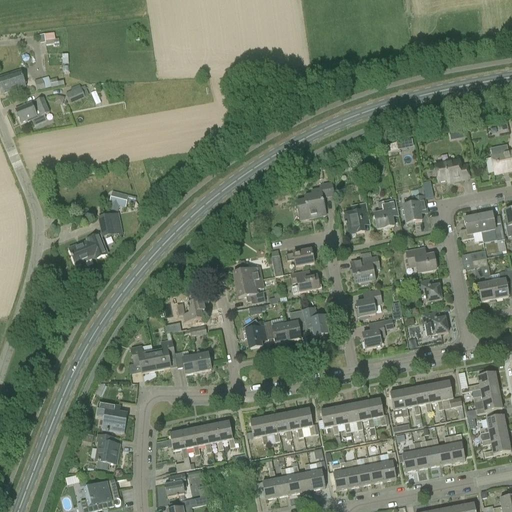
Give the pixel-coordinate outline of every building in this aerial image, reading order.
[(54,34),(39,36),(40,45),(45,44),(46,46),(54,45),(54,47),(59,46),(59,39),(55,40),(54,34)] [(25,88),(20,72),(0,78),(0,92),(1,96),(25,88)] [(34,82),(37,92),(65,86),(64,82),(57,83),(57,79),(49,81),(48,79),(34,82)] [(66,94),(70,105),(89,97),(85,87),(80,89),(79,86),(71,89),(72,92),(66,94)] [(56,105),(64,105),(64,97),(56,97),(56,105)] [(44,99),(32,104),(15,111),(21,124),(27,122),(28,123),(38,119),(50,114),(44,99)] [(511,153),(491,158),(495,176),(511,172),(511,153)] [(466,167),(460,169),(459,163),(435,168),(438,184),(454,181),(454,184),(469,181),(466,167)] [(320,187),(321,191),(310,193),(311,197),(305,198),(305,202),(296,204),(299,216),(308,215),(309,221),(326,217),(322,200),(334,198),(332,184),(320,187)] [(404,205),(404,208),(403,208),(406,226),(421,223),(420,216),(428,215),(426,202),(425,198),(424,198),(423,190),(418,191),(419,198),(411,200),(412,203),(404,205)] [(129,197),(112,193),(109,205),(126,209),(129,197)] [(377,205),(379,215),(374,216),(377,232),(394,228),(392,219),(399,218),(395,200),(383,203),(384,204),(377,205)] [(355,238),(354,236),(365,234),(363,228),(370,226),(366,205),(351,208),(352,215),(344,216),(346,225),(344,226),(344,227),(346,227),(348,237),(350,237),(351,239),(355,238)] [(98,219),(102,239),(123,235),(118,215),(98,219)] [(484,216),(478,218),(481,234),(495,231),(496,241),(499,243),(504,242),(505,242),(501,221),(493,223),(492,215),(484,216)] [(473,236),(481,234),(478,218),(463,220),(466,231),(460,232),(462,242),(473,240),(473,236)] [(95,261),(107,257),(108,256),(100,235),(85,241),(86,243),(69,250),(75,266),(94,259),(95,261)] [(409,271),(417,269),(418,276),(436,272),(433,257),(426,258),(425,249),(405,253),(409,271)] [(311,252),(293,255),(286,257),(287,263),(294,262),(296,269),(314,265),(311,252)] [(485,253),(471,255),(461,257),(463,265),(486,260),(485,253)] [(271,259),(275,279),(283,278),(279,258),(271,259)] [(379,271),(377,259),(350,264),(352,272),(350,272),(351,276),(352,276),(354,287),(360,286),(360,288),(368,287),(368,285),(374,283),(372,272),(379,271)] [(488,268),(486,260),(463,265),(464,273),(488,268)] [(241,273),(233,274),(236,288),(255,284),(263,283),(263,281),(260,269),(249,271),(247,265),(240,266),(241,273)] [(292,286),(298,285),(300,294),(319,291),(316,278),(311,279),(310,273),(290,276),(292,286)] [(492,284),(495,301),(509,299),(507,290),(511,288),(511,277),(511,274),(498,276),(500,283),(492,284)] [(481,304),(495,301),(491,277),(485,278),(486,285),(478,286),(481,304)] [(417,293),(424,292),(426,305),(442,302),(439,287),(434,288),(432,280),(415,284),(417,293)] [(263,294),(257,296),(255,284),(236,288),(238,301),(246,299),(247,304),(251,303),(252,306),(265,304),(263,294)] [(368,320),(368,318),(376,316),(374,308),(382,306),(379,291),(363,294),(365,303),(356,305),(358,311),(355,312),(357,320),(360,320),(360,322),(368,320)] [(189,315),(185,316),(186,324),(203,321),(202,313),(204,313),(205,311),(203,298),(201,296),(190,298),(191,305),(188,305),(187,307),(189,315)] [(306,331),(312,330),(314,339),(328,336),(324,319),(317,320),(315,310),(302,312),(303,316),(306,331)] [(424,326),(430,325),(433,338),(448,335),(445,319),(440,320),(439,313),(422,317),(424,326)] [(294,325),(284,327),(288,344),(300,341),(299,333),(306,331),(303,316),(293,319),(294,325)] [(257,324),(255,321),(242,331),(242,334),(245,334),(249,351),(262,349),(261,344),(267,342),(264,325),(264,323),(257,324)] [(369,325),(370,334),(363,336),(366,351),(381,348),(380,341),(386,339),(384,332),(394,330),(392,321),(369,325)] [(275,346),(288,344),(284,327),(272,329),(271,323),(264,325),(267,342),(274,340),(275,346)] [(179,325),(165,327),(166,336),(170,335),(181,333),(179,325)] [(191,339),(207,336),(205,328),(189,331),(191,339)] [(162,353),(152,355),(156,373),(170,370),(169,361),(175,360),(174,356),(170,335),(166,336),(168,343),(161,344),(162,353)] [(133,368),(141,366),(142,375),(156,373),(152,355),(143,356),(142,348),(130,350),(133,368)] [(185,377),(198,375),(195,358),(189,359),(188,353),(174,356),(175,360),(177,370),(184,369),(185,377)] [(208,355),(195,358),(198,375),(211,372),(208,355)] [(468,387),(478,386),(476,377),(481,376),(480,371),(469,373),(469,374),(466,374),(468,387)] [(478,378),(479,386),(461,390),(462,395),(480,391),(498,388),(496,375),(478,378)] [(451,410),(462,408),(460,400),(453,402),(450,384),(439,386),(442,404),(449,402),(451,410)] [(430,406),(437,405),(439,412),(444,411),(442,404),(439,386),(427,388),(430,406)] [(418,408),(425,407),(427,415),(432,414),(430,406),(427,388),(415,390),(418,408)] [(480,391),(481,398),(473,400),(474,405),(482,403),(500,400),(498,388),(480,391)] [(407,410),(413,409),(415,417),(420,416),(418,408),(415,390),(403,393),(407,410)] [(408,418),(407,410),(403,393),(390,395),(395,420),(403,418),(403,419),(408,418)] [(486,415),(486,414),(502,411),(500,400),(482,403),(484,411),(475,413),(476,417),(486,415)] [(387,417),(384,417),(383,417),(380,401),(369,403),(373,421),(379,420),(381,428),(389,426),(387,417)] [(96,418),(104,420),(102,432),(122,435),(126,416),(119,414),(121,407),(99,403),(96,418)] [(361,423),(368,422),(369,430),(374,429),(373,421),(369,403),(358,406),(361,423)] [(349,426),(356,424),(358,433),(363,432),(361,423),(358,406),(346,408),(349,426)] [(338,428),(344,427),(346,435),(351,434),(349,426),(346,408),(334,410),(338,428)] [(339,436),(338,428),(334,410),(320,413),(324,431),(332,429),(334,437),(339,436)] [(302,431),(309,430),(310,438),(316,436),(314,427),(313,427),(310,411),(299,413),(302,431)] [(299,413),(287,416),(292,441),(290,434),(297,433),(299,440),(304,439),(302,431),(299,413)] [(279,436),(285,434),(287,442),(292,441),(287,416),(275,418),(279,436)] [(275,418),(263,420),(267,438),(274,437),(275,444),(276,444),(276,445),(280,444),(279,436),(275,418)] [(480,436),(489,434),(506,431),(504,418),(486,421),(488,429),(479,431),(480,436)] [(268,446),(267,438),(263,420),(250,423),(253,440),(262,439),(263,447),(268,446)] [(222,444),(228,442),(230,451),(236,449),(234,440),(233,440),(229,424),(218,426),(222,444)] [(210,446),(217,445),(218,453),(223,452),(222,444),(218,426),(206,428),(210,446)] [(198,448),(205,447),(207,455),(212,454),(210,446),(206,428),(195,431),(198,448)] [(186,451),(193,449),(195,457),(200,456),(198,448),(195,431),(183,433),(186,451)] [(489,434),(490,441),(481,443),(482,448),(491,446),(509,443),(506,431),(489,434)] [(173,453),(182,452),(184,465),(175,466),(177,474),(191,471),(186,451),(183,433),(170,436),(171,441),(158,444),(157,450),(172,447),(173,453)] [(95,463),(98,463),(97,468),(98,470),(105,471),(107,470),(108,465),(115,467),(119,447),(114,446),(115,439),(97,436),(96,444),(99,444),(95,463)] [(450,448),(454,465),(465,463),(462,446),(463,446),(461,437),(449,439),(450,448)] [(446,449),(439,450),(442,467),(454,465),(450,448),(449,439),(444,440),(446,449)] [(430,469),(442,467),(439,450),(437,441),(432,442),(425,443),(427,452),(430,469)] [(422,453),(415,454),(418,472),(430,469),(427,452),(425,443),(421,444),(422,453)] [(491,446),(492,453),(484,454),(484,459),(511,454),(509,443),(491,446)] [(408,447),(410,455),(402,457),(405,474),(418,472),(415,454),(414,446),(408,447)] [(382,466),(385,484),(396,482),(393,469),(397,469),(395,454),(387,456),(389,465),(382,466)] [(377,467),(370,469),(373,486),(385,484),(382,466),(380,457),(375,458),(377,467)] [(365,469),(358,471),(362,488),(373,486),(370,469),(368,460),(363,461),(365,469)] [(353,472),(346,473),(350,491),(362,488),(358,471),(357,462),(351,463),(353,472)] [(317,473),(311,474),(314,492),(325,490),(322,474),(323,474),(321,464),(316,465),(317,473)] [(336,494),(350,491),(346,473),(345,464),(331,467),(336,494)] [(306,475),(299,476),(303,494),(314,492),(311,474),(309,466),(304,467),(306,475)] [(291,497),(303,494),(299,476),(298,468),(286,471),(287,479),(291,497)] [(268,470),(270,482),(262,484),(266,502),(279,499),(275,481),(273,469),(268,470)] [(282,480),(275,481),(279,499),(291,497),(287,479),(286,471),(280,472),(282,480)] [(184,497),(183,489),(187,488),(184,475),(169,478),(170,485),(165,486),(167,500),(184,497)] [(67,486),(77,484),(76,477),(66,479),(67,486)] [(121,505),(120,502),(119,502),(114,483),(86,490),(89,502),(81,504),(83,511),(98,511),(116,507),(117,508),(119,508),(121,506),(121,505)] [(169,506),(170,511),(169,511),(191,511),(191,509),(207,506),(206,498),(169,506)] [(493,511),(508,511),(511,511),(511,498),(500,501),(502,509),(493,511)]
